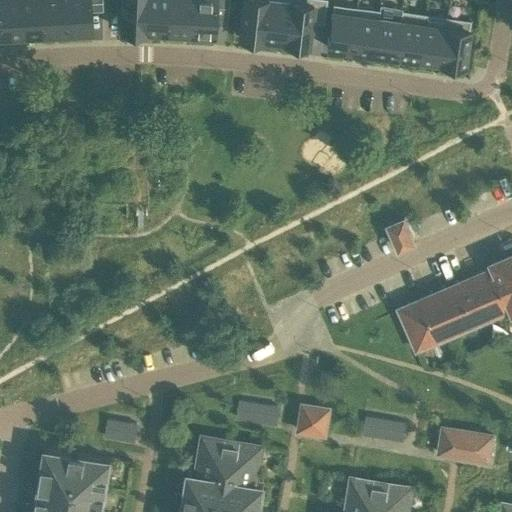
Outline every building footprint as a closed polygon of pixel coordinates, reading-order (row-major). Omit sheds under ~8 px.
[(0,0),(0,35),(21,34),(18,0),(0,0)] [(18,0),(21,34),(44,33),(42,0),(18,0)] [(67,31),(64,0),(42,0),(44,33),(67,31)] [(64,0),(67,31),(92,29),(90,1),(102,1),(102,0),(64,0)] [(122,0),(121,29),(144,30),(145,0),(122,0)] [(145,0),(144,30),(167,31),(168,0),(145,0)] [(191,0),(168,0),(167,31),(189,32),(191,0)] [(191,0),(189,32),(214,33),(215,5),(228,6),(228,0),(191,0)] [(266,0),(243,0),(239,35),(262,38),(266,0)] [(266,0),(262,38),(284,41),(289,0),(266,0)] [(289,0),(284,41),(308,44),(311,21),(323,22),(326,0),(289,0)] [(327,45),(350,49),(356,5),(333,2),(327,45)] [(379,8),(356,5),(350,49),(372,52),(378,15),(379,8)] [(372,52),(395,55),(400,18),(378,15),(372,52)] [(417,58),(422,22),(400,18),(395,55),(417,58)] [(417,58),(440,62),(445,25),(422,22),(417,58)] [(440,62),(464,65),(470,28),(445,25),(440,62)] [(13,154),(13,202),(132,202),(132,207),(147,207),(147,202),(148,202),(148,135),(13,135),(13,154)] [(389,223),(399,248),(415,241),(404,216),(389,223)] [(399,306),(417,348),(511,307),(511,309),(511,251),(491,260),(493,265),(399,306)] [(244,415),(280,421),(283,403),(248,396),(244,415)] [(336,403),(306,398),(301,429),(331,434),(336,403)] [(369,412),(366,430),(406,438),(410,420),(369,412)] [(111,415),(109,435),(139,438),(141,419),(111,415)] [(493,433),(443,424),(439,451),(489,459),(493,433)] [(255,483),(261,443),(203,434),(197,473),(190,472),(183,511),(258,511),(263,484),(255,483)] [(101,511),(111,457),(46,446),(34,511),(101,511)] [(405,511),(410,485),(353,476),(346,511),(405,511)] [(511,511),(511,501),(504,500),(502,511),(511,511)]
